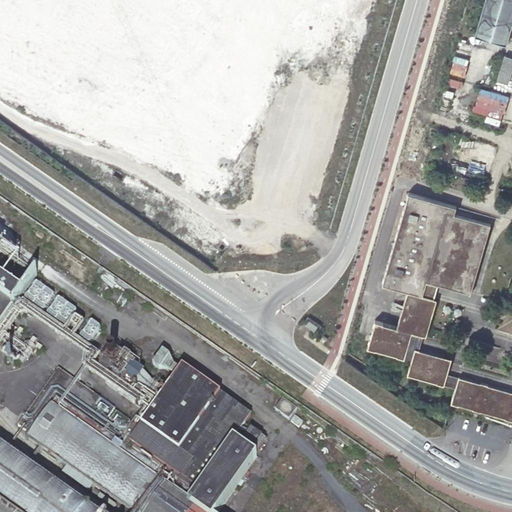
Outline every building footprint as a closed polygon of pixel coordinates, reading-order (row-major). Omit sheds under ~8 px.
[(0,0),(15,10),(21,0),(0,0)] [(102,0),(60,0),(63,15),(72,29),(92,25),(103,18),(105,18),(111,28),(109,19),(125,45),(138,42),(157,31),(153,15),(144,0),(127,0),(124,1),(116,6),(118,5),(107,12),(103,5),(102,0)] [(511,6),(511,0),(482,0),(472,33),(502,43),(511,6)] [(263,39),(267,7),(250,5),(245,36),(263,39)] [(54,36),(52,69),(84,71),(85,38),(54,36)] [(106,57),(105,83),(136,84),(137,51),(112,51),(112,57),(106,57)] [(511,58),(501,55),(494,78),(504,81),(511,58)] [(49,79),(47,93),(38,92),(36,110),(69,114),(73,82),(49,79)] [(478,86),(473,105),(503,112),(508,93),(478,86)] [(127,107),(107,93),(90,118),(110,132),(127,107)] [(486,159),(462,152),(457,168),(482,175),(486,159)] [(451,206),(406,192),(379,282),(403,290),(392,327),(371,321),(364,346),(407,359),(403,373),(451,388),(447,401),(509,419),(511,407),(511,393),(443,373),(446,359),(414,350),(419,335),(422,336),(432,299),(429,298),(434,283),(466,291),(485,224),(450,213),(451,206)] [(0,244),(0,336),(12,321),(44,276),(34,269),(0,244)] [(383,249),(373,246),(365,274),(375,277),(383,249)] [(60,297),(43,285),(31,301),(49,313),(60,297)] [(82,313),(65,301),(54,317),(71,329),(82,313)] [(106,330),(98,324),(86,340),(95,346),(106,330)] [(235,363),(230,369),(242,379),(248,372),(235,363)] [(250,429),(256,420),(187,372),(136,445),(143,450),(158,461),(194,486),(220,450),(238,463),(246,452),(237,446),(250,429)] [(208,511),(187,497),(194,486),(158,461),(143,450),(136,445),(120,433),(129,421),(92,395),(95,389),(75,375),(36,432),(49,441),(47,445),(99,481),(142,511),(95,511),(93,510),(39,473),(0,445),(0,503),(5,506),(0,511),(208,511)] [(103,394),(95,389),(92,395),(129,421),(133,415),(108,398),(110,395),(105,391),(103,394)] [(302,414),(288,403),(280,414),(294,424),(302,414)] [(307,426),(300,420),(295,426),(303,432),(307,426)] [(220,450),(194,486),(187,497),(208,511),(227,511),(262,463),(261,463),(246,452),(238,463),(220,450)]
